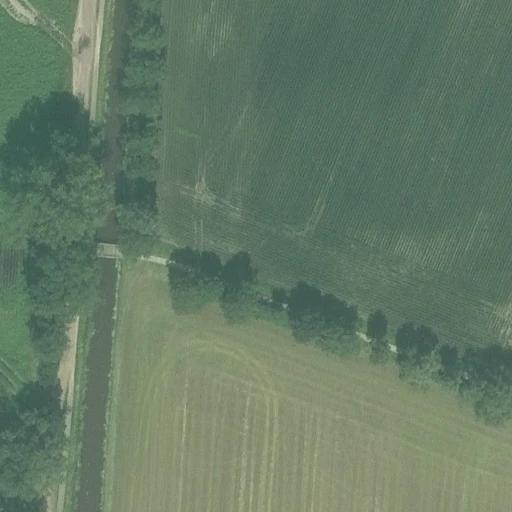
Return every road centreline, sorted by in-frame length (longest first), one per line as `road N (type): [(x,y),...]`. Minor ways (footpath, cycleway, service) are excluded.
road 1 (track): [(72,249),(46,511)]
road 2 (track): [(92,0),(72,249)]
